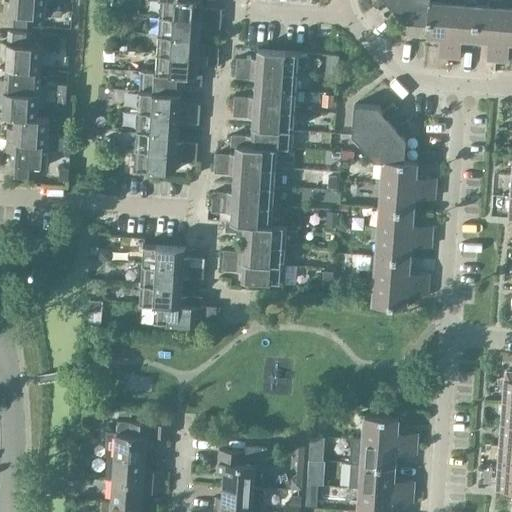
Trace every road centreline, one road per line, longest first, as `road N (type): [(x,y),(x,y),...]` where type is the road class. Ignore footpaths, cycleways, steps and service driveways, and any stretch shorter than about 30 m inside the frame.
road 1 (residential): [(0,197),(195,208),(234,9)]
road 2 (residential): [(448,345),(463,92)]
road 3 (residential): [(10,511),(14,453),(0,337)]
road 4 (residential): [(437,511),(448,345)]
road 5 (residential): [(463,92),(409,81),(343,14)]
